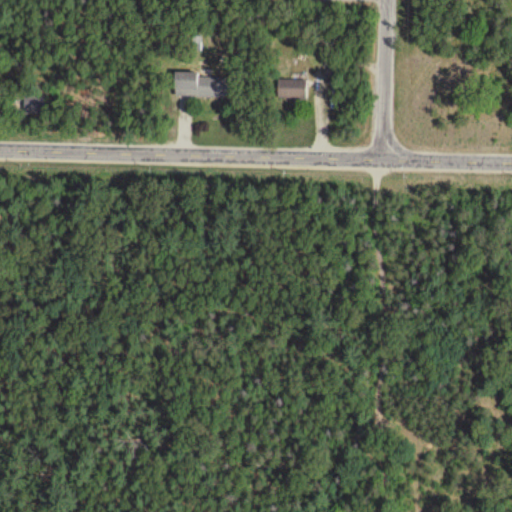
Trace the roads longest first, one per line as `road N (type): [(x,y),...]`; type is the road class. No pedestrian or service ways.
road 1 (tertiary): [(0,152),(511,164)]
road 2 (residential): [(388,418),(381,345),(385,0)]
